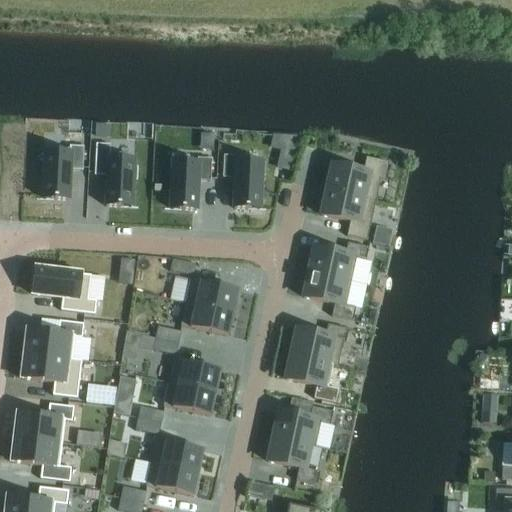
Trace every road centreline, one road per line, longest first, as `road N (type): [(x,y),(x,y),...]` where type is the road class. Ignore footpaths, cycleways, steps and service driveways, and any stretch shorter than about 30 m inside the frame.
road 1 (residential): [(286,249),(6,239)]
road 2 (residential): [(229,511),(286,249)]
